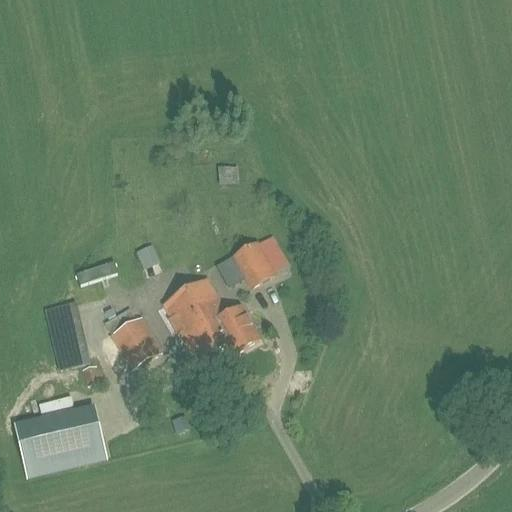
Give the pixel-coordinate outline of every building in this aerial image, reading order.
[(238,186),(237,168),(218,168),(219,187),(238,186)] [(275,278),(257,247),(235,260),(252,291),(275,278)] [(140,264),(155,257),(152,249),(136,256),(140,264)] [(109,264),(76,277),(80,287),(114,274),(109,264)] [(207,283),(165,307),(172,320),(170,322),(177,336),(180,334),(198,365),(227,348),(232,358),(260,342),(241,310),(228,318),(207,283)] [(47,310),(57,372),(88,367),(78,305),(47,310)] [(142,321),(138,324),(130,312),(105,326),(112,338),(132,373),(162,356),(142,321)] [(105,461),(106,461),(94,410),(15,428),(27,479),(105,461)]
